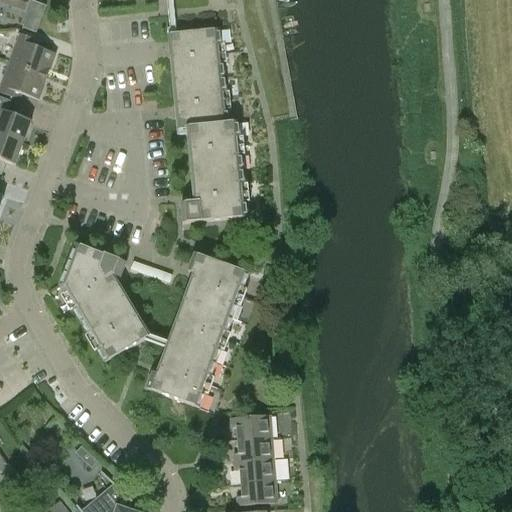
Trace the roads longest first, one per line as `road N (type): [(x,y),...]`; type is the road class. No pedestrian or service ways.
road 1 (residential): [(31,309),(19,272),(81,77),(78,0)]
road 2 (residential): [(171,511),(159,474),(77,391),(31,309)]
